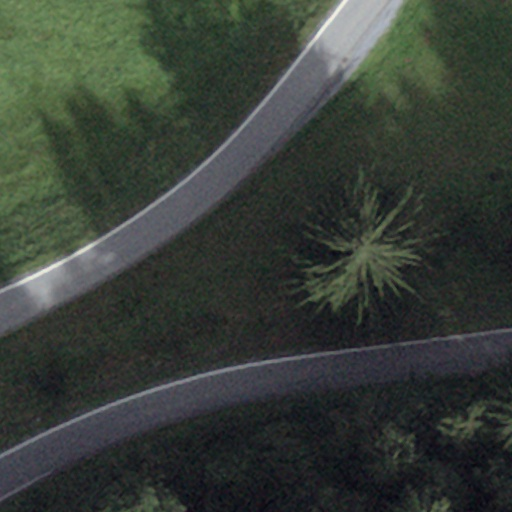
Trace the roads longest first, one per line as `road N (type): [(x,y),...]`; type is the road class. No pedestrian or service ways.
road 1 (tertiary): [(511,348),(275,378),(196,397),(124,419),(0,479)]
road 2 (tertiary): [(0,317),(188,205),(295,98),(372,0)]
